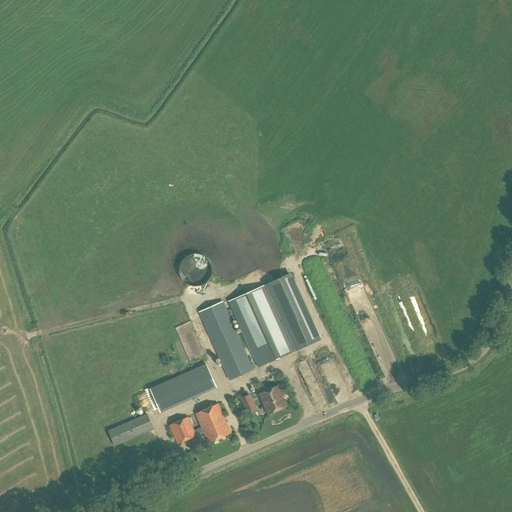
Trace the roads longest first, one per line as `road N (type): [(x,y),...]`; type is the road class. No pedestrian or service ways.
road 1 (unclassified): [(98,511),(358,402),(469,365),(488,344),(511,280)]
road 2 (track): [(358,402),(422,511)]
